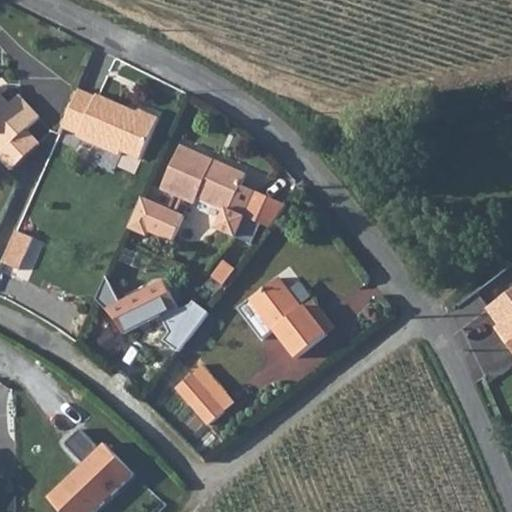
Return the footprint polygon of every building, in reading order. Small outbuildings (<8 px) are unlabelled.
[(81,90),(64,128),(80,136),(79,139),(121,158),(123,154),(141,161),(159,118),(140,110),(131,114),(124,111),(125,107),(99,95),(97,98),(81,90)] [(0,138),(8,147),(41,117),(21,95),(13,101),(5,92),(0,96),(0,95),(0,138)] [(181,144),(161,189),(195,204),(198,198),(225,209),(216,228),(236,237),(257,192),(242,185),(247,172),(224,162),(221,168),(213,165),(215,159),(181,144)] [(184,215),(142,197),(141,198),(130,225),(149,233),(151,228),(174,238),(184,215)] [(18,232),(3,264),(19,271),(33,239),(18,232)] [(227,261),(217,278),(230,285),(240,268),(227,261)] [(179,306),(166,280),(121,302),(108,276),(98,299),(119,321),(126,333),(179,306)] [(277,276),(250,300),(275,330),(277,329),(299,354),(328,330),(304,303),(302,305),(277,276)] [(511,289),(488,306),(501,324),(504,322),(511,333),(505,338),(511,346),(511,289)] [(504,322),(501,324),(497,327),(505,338),(511,333),(504,322)] [(180,389),(197,407),(211,392),(195,375),(180,389)] [(211,392),(197,407),(214,425),(229,411),(211,392)] [(49,498),(62,511),(95,511),(135,475),(106,444),(100,449),(81,429),(66,444),(85,464),(49,498)]
